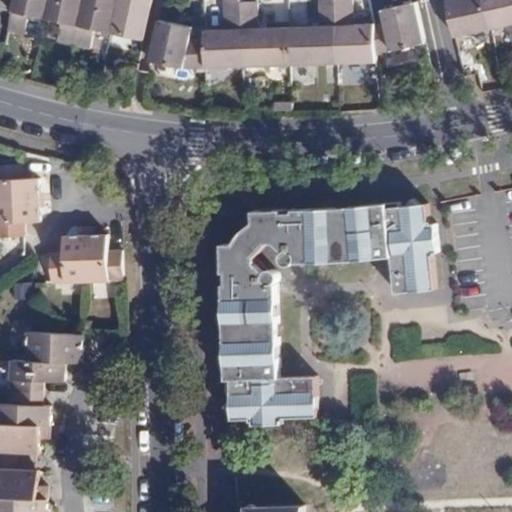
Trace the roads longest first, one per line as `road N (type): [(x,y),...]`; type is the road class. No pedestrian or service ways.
road 1 (residential): [(158,139),(164,511)]
road 2 (residential): [(462,126),(335,144),(158,139)]
road 3 (residential): [(158,139),(0,101)]
road 4 (residential): [(462,126),(433,0)]
